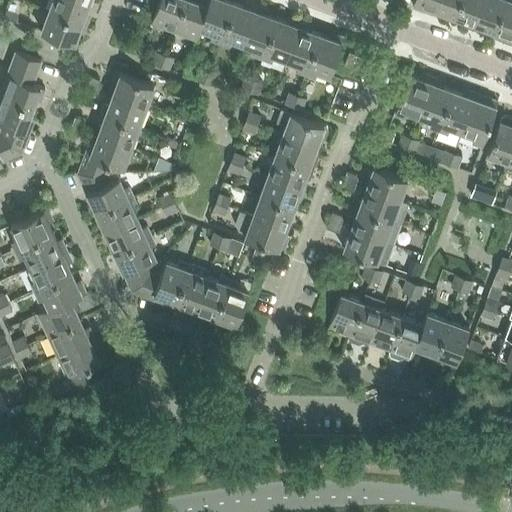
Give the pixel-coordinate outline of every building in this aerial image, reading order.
[(85,0),(52,0),(49,9),(86,23),(89,17),(87,13),(85,12),(89,1),(85,0)] [(159,0),(151,22),(174,30),(184,0),(159,0)] [(196,38),(200,27),(199,27),(209,0),(208,0),(207,0),(202,0),(200,1),(200,2),(193,0),(184,0),(174,30),(196,38)] [(210,36),(219,39),(233,2),(228,0),(208,0),(209,0),(199,27),(200,27),(211,31),(210,36)] [(428,6),(434,8),(436,0),(412,0),(413,0),(412,3),(414,7),(423,10),(426,9),(428,6)] [(436,0),(434,8),(454,15),(459,0),(436,0)] [(459,0),(454,15),(474,23),(482,0),(459,0)] [(482,0),(474,23),(495,30),(505,0),(482,0)] [(511,0),(505,0),(495,30),(511,36),(511,0)] [(230,38),(242,42),(256,5),(252,3),(248,5),(247,7),(233,2),(219,39),(229,42),(230,38)] [(253,51),(262,55),(276,17),(262,12),(263,11),(261,7),(256,5),(242,42),(255,47),(253,51)] [(4,17),(16,21),(18,16),(16,12),(7,9),(4,17)] [(86,23),(49,9),(41,31),(74,43),(78,31),(80,31),(84,30),(86,23)] [(273,54),(286,58),(299,21),(295,19),(291,21),(290,23),(276,17),(262,55),(272,58),(273,54)] [(296,67),(306,71),(319,33),(306,28),(306,27),(304,23),(299,21),(286,58),(298,63),(296,67)] [(319,33),(306,71),(315,74),(317,70),(330,75),(343,37),(338,35),(334,37),(333,38),(319,33)] [(152,62),(160,65),(165,53),(157,50),(152,62)] [(41,60),(16,51),(12,63),(36,72),(41,60)] [(344,64),(358,69),(363,57),(349,51),(344,64)] [(165,53),(160,65),(169,68),(173,56),(165,53)] [(36,72),(12,63),(0,93),(0,96),(32,108),(39,95),(43,93),(45,88),(32,83),(36,72)] [(196,78),(204,81),(208,69),(200,66),(196,78)] [(208,69),(204,81),(212,85),(216,72),(208,69)] [(117,82),(113,93),(145,105),(153,84),(116,70),(113,78),(115,82),(117,82)] [(406,109),(419,114),(432,76),(428,75),(424,77),(423,78),(408,73),(395,110),(405,114),(406,109)] [(249,90),(254,78),(244,74),(236,93),(247,97),(249,90)] [(87,84),(99,88),(100,83),(99,79),(90,76),(87,84)] [(429,123),(438,126),(452,89),(438,84),(439,82),(437,78),(432,76),(419,114),(431,118),(429,123)] [(254,78),(249,90),(258,93),(262,81),(254,78)] [(99,88),(87,84),(84,92),(93,95),(97,93),(99,88)] [(449,125),(461,130),(475,92),(471,90),(467,93),(466,94),(452,89),(438,126),(448,130),(449,125)] [(284,103),(293,106),(297,94),(289,91),(284,103)] [(475,92),(461,130),(473,134),(472,139),(482,142),(498,101),(475,92)] [(103,105),(101,112),(138,126),(145,105),(113,93),(109,104),(107,104),(103,105)] [(297,94),(293,106),(301,109),(305,97),(297,94)] [(0,121),(3,123),(0,132),(21,151),(30,127),(28,123),(27,122),(32,108),(0,96),(0,121)] [(245,119),(257,123),(260,115),(248,111),(245,119)] [(291,111),(283,133),(316,145),(318,139),(321,140),(325,138),(328,129),(326,126),(323,125),(323,124),(291,111)] [(102,123),(98,134),(130,146),(138,126),(101,112),(98,118),(100,122),(102,123)] [(497,156),(508,160),(511,149),(511,117),(505,115),(501,116),(500,119),(499,119),(485,156),(496,160),(497,156)] [(72,124),(84,129),(86,123),(84,119),(75,116),(72,124)] [(257,123),(245,119),(242,127),(254,132),(257,123)] [(84,129),(72,124),(69,132),(78,136),(82,134),(84,129)] [(0,161),(21,151),(0,132),(0,161)] [(398,145),(406,148),(411,136),(402,132),(398,145)] [(283,133),(275,153),(314,167),(318,156),(316,152),(313,151),(316,145),(283,133)] [(88,146),(78,173),(106,171),(110,162),(123,167),(130,146),(98,134),(94,145),(92,144),(88,146)] [(406,148),(414,151),(419,139),(411,136),(406,148)] [(441,160),(449,163),(453,151),(445,148),(441,160)] [(453,151),(449,163),(457,167),(461,154),(453,151)] [(230,160),(242,164),(245,156),(233,152),(230,160)] [(275,153),(268,174),(301,186),(303,179),(306,180),(310,178),(314,167),(275,153)] [(242,164),(230,160),(227,168),(239,173),(242,164)] [(374,166),(366,187),(399,199),(407,178),(374,166)] [(78,173),(96,212),(132,195),(128,186),(124,188),(118,177),(111,180),(106,171),(78,173)] [(344,179),(356,183),(358,178),(356,174),(347,171),(344,179)] [(268,174),(260,194),(293,206),(301,186),(268,174)] [(356,183),(344,179),(341,187),(350,190),(354,189),(356,183)] [(471,195),(479,198),(483,189),(481,185),(476,183),(471,195)] [(366,187),(359,207),(401,223),(408,202),(399,199),(366,187)] [(158,197),(162,205),(174,200),(170,192),(158,197)] [(215,201),(227,205),(230,197),(218,192),(215,201)] [(260,194),(253,214),(286,226),(293,206),(260,194)] [(96,212),(105,231),(137,217),(132,206),(136,204),(132,195),(96,212)] [(162,205),(166,213),(178,208),(174,200),(162,205)] [(227,205),(215,201),(212,209),(224,213),(227,205)] [(16,247),(52,231),(46,217),(48,217),(49,212),(47,207),(11,224),(17,236),(12,238),(16,247)] [(359,207),(351,228),(393,243),(401,223),(359,207)] [(286,226),(253,214),(241,210),(239,217),(238,217),(236,221),(239,228),(247,231),(245,236),(278,248),(278,247),(281,248),(285,246),(288,238),(286,234),(283,233),(286,226)] [(329,219),(341,224),(343,218),(341,215),(332,211),(329,219)] [(105,231),(114,251),(150,234),(146,225),(142,227),(137,217),(105,231)] [(341,224),(329,219),(326,227),(335,231),(339,229),(341,224)] [(393,243),(351,228),(343,249),(385,264),(393,243)] [(25,254),(30,266),(66,249),(64,245),(60,243),(58,244),(52,231),(16,247),(21,256),(25,254)] [(210,243),(218,246),(222,234),(214,231),(210,243)] [(114,251),(132,290),(151,269),(147,260),(155,257),(150,245),(154,243),(150,234),(114,251)] [(222,234),(218,246),(226,249),(230,237),(222,234)] [(254,259),(259,261),(264,249),(255,246),(252,255),(254,259)] [(26,268),(36,289),(71,272),(65,259),(67,258),(68,254),(66,249),(30,266),(26,268)] [(498,264),(511,269),(511,265),(511,260),(501,256),(498,264)] [(162,296),(175,301),(188,263),(179,260),(177,264),(165,260),(161,273),(151,269),(132,290),(157,299),(161,297),(162,296)] [(175,301),(195,308),(207,275),(196,271),(198,267),(188,263),(175,301)] [(361,276),(370,279),(374,267),(366,264),(361,276)] [(511,269),(498,264),(495,272),(507,277),(511,269)] [(370,279),(378,282),(383,269),(374,267),(370,279)] [(44,296),(50,307),(50,308),(74,296),(75,297),(86,292),(83,286),(79,285),(77,285),(71,272),(36,289),(40,298),(44,296)] [(451,286),(459,289),(464,276),(456,273),(451,286)] [(195,308),(215,316),(229,278),(219,275),(218,279),(207,275),(195,308)] [(459,289),(467,292),(472,279),(464,276),(459,289)] [(229,278),(215,316),(236,323),(248,291),(236,286),(238,282),(229,278)] [(402,291),(410,294),(414,281),(406,278),(402,291)] [(410,294),(418,297),(423,285),(414,281),(410,294)] [(0,295),(0,305),(8,301),(5,293),(0,295)] [(349,333),(362,301),(340,293),(328,325),(349,333)] [(38,312),(48,334),(80,319),(73,306),(75,305),(77,301),(75,297),(74,296),(50,308),(50,307),(38,312)] [(483,305),(495,310),(498,301),(486,297),(483,305)] [(8,301),(0,305),(0,314),(0,315),(12,309),(8,301)] [(370,341),(382,308),(362,301),(349,333),(370,341)] [(495,310),(483,305),(480,313),(492,318),(495,310)] [(390,348),(402,315),(382,308),(370,341),(390,348)] [(415,345),(435,352),(447,319),(426,312),(422,323),(415,345)] [(411,356),(415,345),(422,323),(402,315),(390,348),(389,352),(390,355),(399,358),(403,357),(404,353),(411,356)] [(48,334),(58,354),(94,338),(92,333),(87,332),(86,333),(80,319),(48,334)] [(447,319),(435,352),(456,360),(469,327),(447,319)] [(12,341),(16,349),(28,343),(24,335),(12,341)] [(511,338),(505,336),(497,357),(511,362),(511,338)] [(94,338),(58,354),(73,387),(97,376),(91,365),(99,361),(93,347),(94,346),(96,342),(94,338)] [(468,346),(480,351),(482,345),(480,342),(471,338),(468,346)] [(0,346),(0,356),(10,351),(7,343),(0,346)] [(16,349),(19,357),(31,351),(28,343),(16,349)] [(10,351),(0,356),(0,359),(2,365),(14,359),(10,351)]
